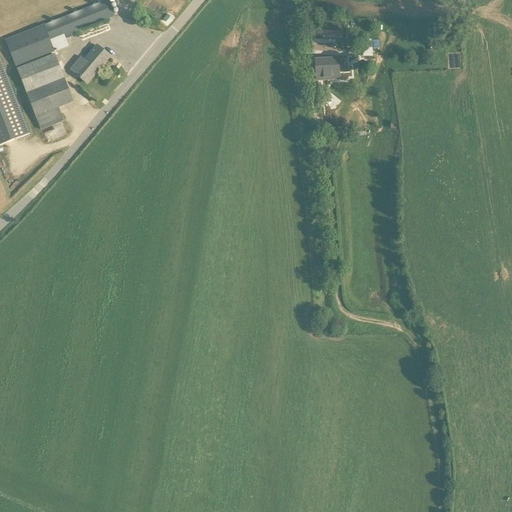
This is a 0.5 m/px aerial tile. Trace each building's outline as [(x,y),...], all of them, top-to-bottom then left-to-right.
[(115,16),(108,0),(6,41),(16,68),(65,48),(61,38),(115,16)] [(363,54),(373,54),(373,38),(364,38),(363,54)] [(103,66),(110,57),(95,44),(82,60),(80,58),(70,69),(87,84),(94,76),(93,74),(102,64),(103,66)] [(358,50),(349,50),(349,52),(349,58),(363,57),(363,50),(358,50)] [(73,103),(69,93),(54,55),(17,70),(41,130),(63,122),(58,108),(73,103)] [(0,146),(30,135),(0,59),(0,146)] [(317,80),(327,80),(326,74),(350,73),(350,70),(345,70),(344,59),(316,61),(317,80)]
